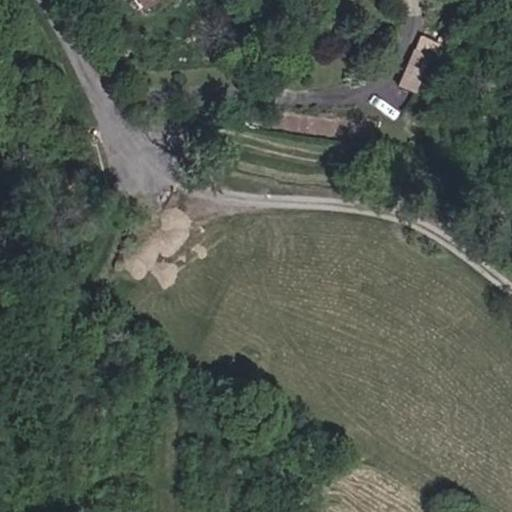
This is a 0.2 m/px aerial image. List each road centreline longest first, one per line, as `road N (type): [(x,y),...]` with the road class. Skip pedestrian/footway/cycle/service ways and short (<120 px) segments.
road 1 (residential): [(50,0),(107,106),(120,164),(117,203)]
road 2 (track): [(117,203),(0,339)]
